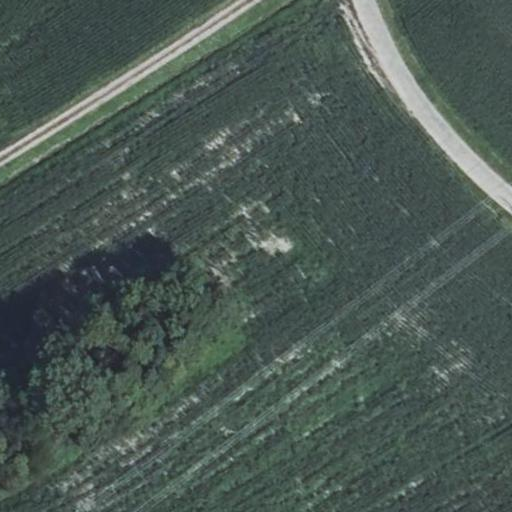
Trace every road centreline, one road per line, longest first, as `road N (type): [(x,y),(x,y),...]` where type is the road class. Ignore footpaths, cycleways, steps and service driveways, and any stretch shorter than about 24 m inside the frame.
road 1 (track): [(0,155),(242,0)]
road 2 (unclassified): [(361,0),(418,107),(511,204)]
